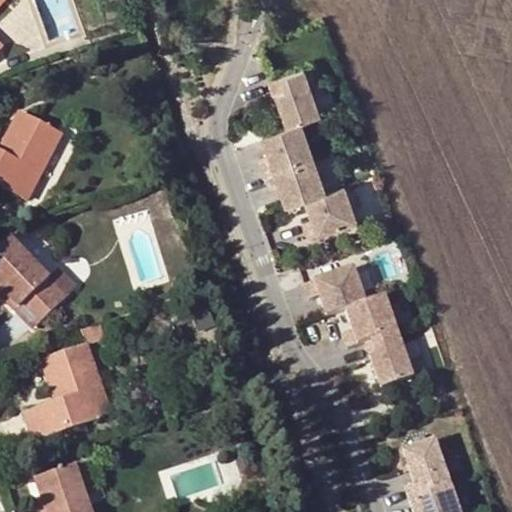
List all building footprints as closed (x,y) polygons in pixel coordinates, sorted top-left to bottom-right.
[(0,72),(15,66),(0,51),(0,72)] [(276,95),(286,127),(300,122),(319,115),(303,69),(267,81),(272,97),(276,95)] [(18,112),(0,146),(0,152),(3,155),(23,115),(18,112)] [(3,155),(0,152),(0,186),(26,200),(61,135),(23,115),(3,155)] [(286,127),(262,136),(269,156),(259,160),(264,174),(312,155),(300,122),(286,127)] [(325,192),(312,155),(264,174),(269,188),(279,185),(287,206),(305,199),(325,192)] [(325,192),(305,199),(313,220),(302,223),(307,237),(355,219),(343,186),(325,192)] [(0,248),(0,291),(36,327),(73,289),(17,232),(0,248)] [(82,255),(66,259),(71,276),(87,271),(82,255)] [(317,297),(324,317),(343,311),(363,304),(351,269),(302,286),(307,300),(317,297)] [(36,327),(0,291),(0,299),(31,331),(36,327)] [(343,311),(350,331),(340,335),(345,350),(363,343),(395,333),(382,297),(363,304),(343,311)] [(395,333),(363,343),(379,389),(410,378),(395,333)] [(60,401),(54,403),(25,413),(34,441),(109,415),(85,345),(45,359),(60,401)] [(40,361),(54,403),(60,401),(45,359),(40,361)] [(432,441),(401,452),(412,485),(403,488),(408,503),(449,489),(432,441)] [(35,480),(40,497),(45,511),(88,511),(74,467),(35,480)] [(408,503),(410,511),(456,511),(449,489),(408,503)] [(45,511),(40,497),(34,499),(37,511),(45,511)]
